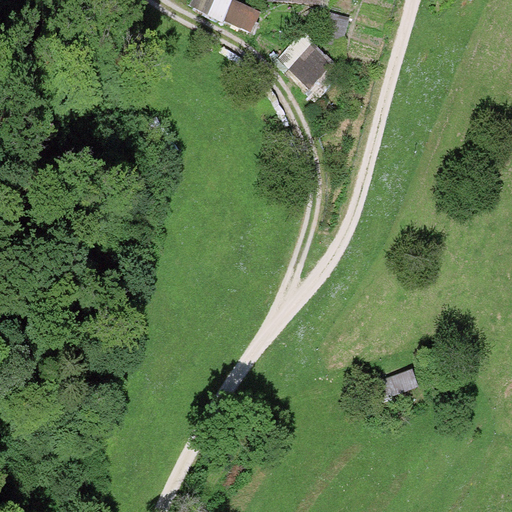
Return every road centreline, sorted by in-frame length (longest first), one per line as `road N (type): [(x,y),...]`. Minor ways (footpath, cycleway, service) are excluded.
road 1 (track): [(160,511),(192,439),(275,325),(308,212),(311,168),(284,89),(263,61),(230,39)]
road 2 (track): [(406,0),(334,253),(275,325)]
